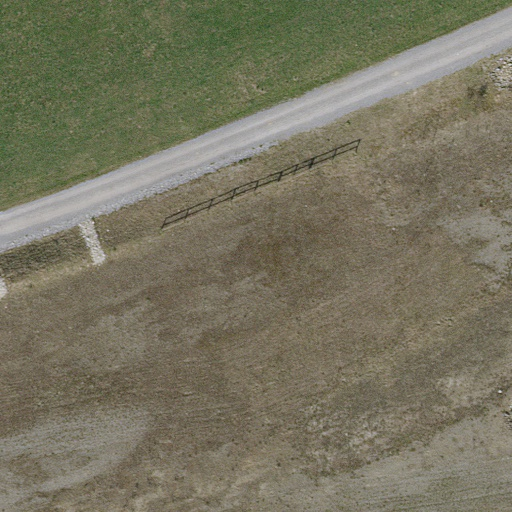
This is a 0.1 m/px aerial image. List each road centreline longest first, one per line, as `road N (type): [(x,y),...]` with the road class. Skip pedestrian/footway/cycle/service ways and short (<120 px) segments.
road 1 (track): [(0,215),(511,22)]
road 2 (motorway): [(511,250),(0,429)]
road 3 (motorway): [(356,511),(511,456)]
